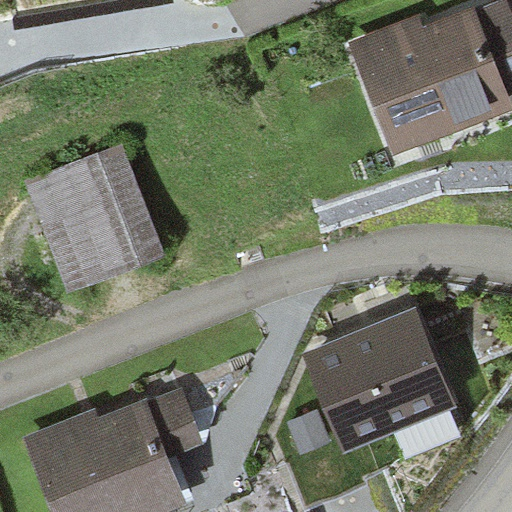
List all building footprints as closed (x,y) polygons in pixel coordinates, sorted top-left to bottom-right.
[(421,7),(350,35),(394,143),(511,94),(511,80),(508,70),(511,68),(511,4),(510,0),(489,0),(479,4),(477,0),(468,0),(425,18),(421,7)] [(126,138),(28,176),(68,279),(166,241),(126,138)] [(335,331),(304,343),(345,444),(458,397),(417,297),(335,331)] [(98,399),(25,427),(58,511),(132,511),(190,489),(172,445),(204,432),(184,381),(150,394),(148,390),(102,408),(98,399)] [(318,405),(288,417),(302,449),(331,437),(318,405)]
